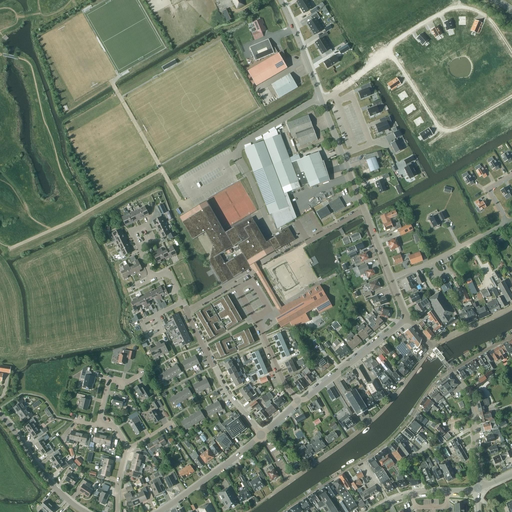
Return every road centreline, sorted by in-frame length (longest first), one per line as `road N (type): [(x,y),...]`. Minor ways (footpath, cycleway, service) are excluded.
road 1 (tertiary): [(390,278),(280,0)]
road 2 (residential): [(287,482),(377,415),(431,345)]
road 3 (track): [(511,96),(444,130),(394,59)]
road 4 (track): [(387,52),(460,7),(486,16),(511,52)]
road 5 (residential): [(260,436),(186,311)]
road 6 (tertiary): [(298,402),(407,317)]
road 7 (residential): [(390,278),(507,221)]
road 8 (tertiary): [(0,414),(45,476),(84,511)]
road 9 (tertiary): [(159,511),(260,436)]
road 10 (tertiary): [(477,488),(474,421),(451,371)]
